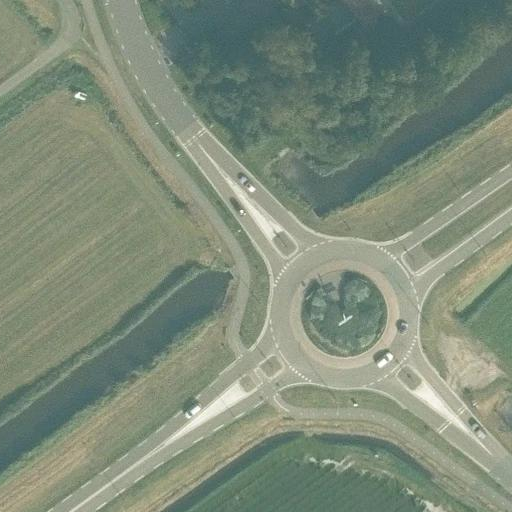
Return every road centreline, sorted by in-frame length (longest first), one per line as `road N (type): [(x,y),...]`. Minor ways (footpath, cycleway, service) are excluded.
road 1 (tertiary): [(304,266),(175,113),(142,58),(121,0)]
road 2 (primary): [(67,511),(292,351)]
road 3 (tertiary): [(511,477),(393,359)]
road 4 (primary): [(511,171),(379,260)]
road 5 (primary): [(406,294),(511,217)]
